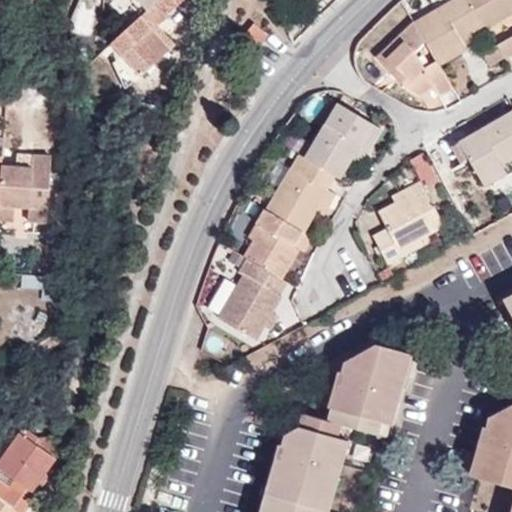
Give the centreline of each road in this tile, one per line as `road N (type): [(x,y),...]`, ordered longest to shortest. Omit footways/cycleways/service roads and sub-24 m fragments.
road 1 (unclassified): [(299,71),(254,120),(207,207),(112,511)]
road 2 (residential): [(476,277),(267,389),(238,418),(208,511)]
road 3 (residential): [(413,511),(476,277)]
road 4 (residential): [(345,291),(335,270),(338,236),(360,195),(408,155),(411,126)]
road 5 (residential): [(411,126),(316,52)]
